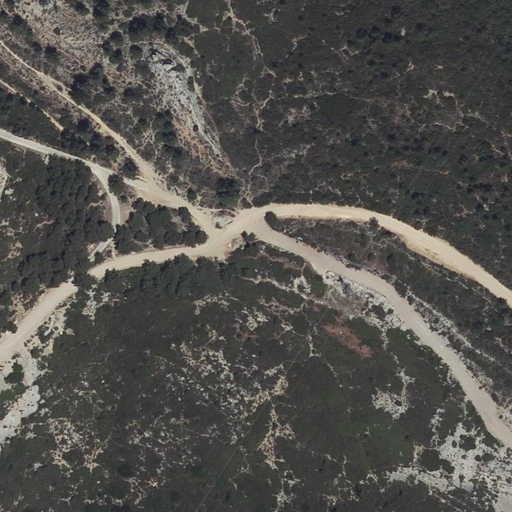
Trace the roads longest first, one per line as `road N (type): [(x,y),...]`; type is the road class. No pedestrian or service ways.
road 1 (track): [(511,300),(394,224),(362,213),(268,211),(212,249),(131,260),(71,285),(0,354)]
road 2 (track): [(511,438),(395,303),(267,237),(249,218)]
road 3 (track): [(0,132),(197,208),(220,241)]
road 4 (track): [(0,80),(82,138),(105,128),(154,170),(169,196)]
road 5 (track): [(99,169),(115,225),(71,285)]
